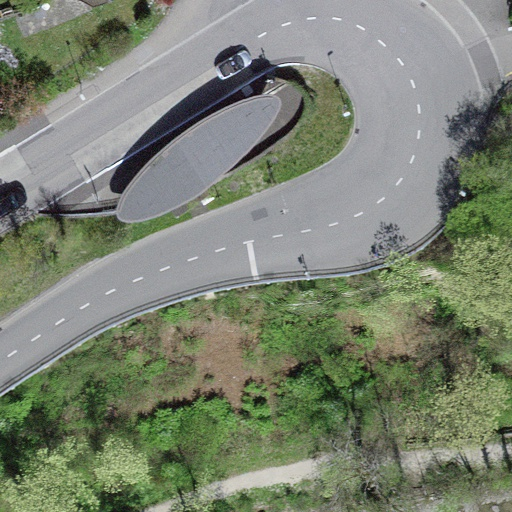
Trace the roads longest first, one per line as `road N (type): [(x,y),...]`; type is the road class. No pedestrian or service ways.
road 1 (tertiary): [(408,71),(418,98),(418,143),(400,180),(365,211),(153,271),(97,296),(0,361)]
road 2 (tertiary): [(0,190),(264,33),(309,17)]
